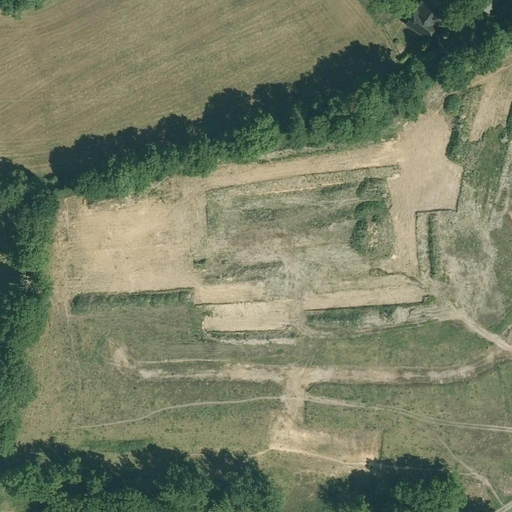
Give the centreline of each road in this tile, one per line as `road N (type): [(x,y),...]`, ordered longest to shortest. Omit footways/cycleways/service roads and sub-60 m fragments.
road 1 (residential): [(295,376),(107,368),(109,265),(118,253),(294,203)]
road 2 (residential): [(509,346),(469,371),(441,376),(295,376)]
road 3 (residential): [(294,203),(429,170),(483,183)]
road 4 (residential): [(294,203),(295,376)]
road 5 (residential): [(295,376),(292,511)]
